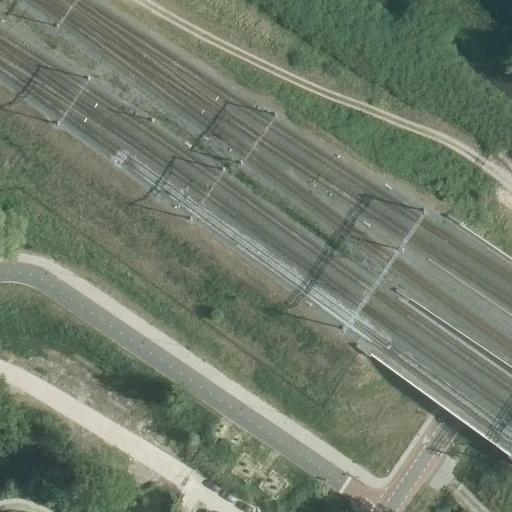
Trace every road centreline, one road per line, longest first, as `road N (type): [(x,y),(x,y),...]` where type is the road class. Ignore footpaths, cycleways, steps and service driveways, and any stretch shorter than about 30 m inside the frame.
road 1 (track): [(134,0),(350,107),(416,129),(511,184)]
road 2 (unclassified): [(0,367),(233,511)]
road 3 (unclassified): [(388,511),(511,328)]
